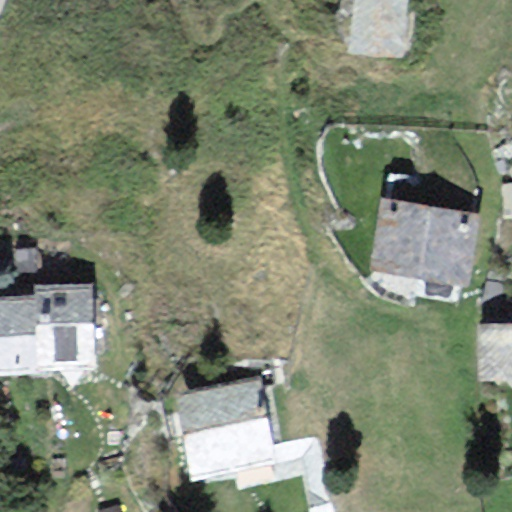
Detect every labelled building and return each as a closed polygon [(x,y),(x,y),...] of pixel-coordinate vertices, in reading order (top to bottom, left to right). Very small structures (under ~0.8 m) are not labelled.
[(409,0),(340,0),(336,55),(405,61),(409,0)] [(480,204),(387,192),(378,263),(470,276),(480,204)] [(80,289),(0,294),(0,378),(86,372),(80,289)] [(511,322),(472,324),(473,376),(511,375),(511,322)] [(252,373),(170,384),(182,479),(264,469),(252,373)]
